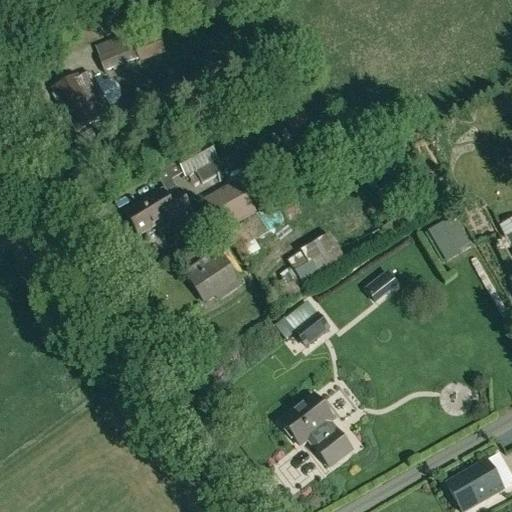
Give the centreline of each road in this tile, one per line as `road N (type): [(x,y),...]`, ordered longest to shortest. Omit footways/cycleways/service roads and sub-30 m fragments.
road 1 (unclassified): [(263,511),(0,170)]
road 2 (unclassified): [(347,511),(511,414)]
